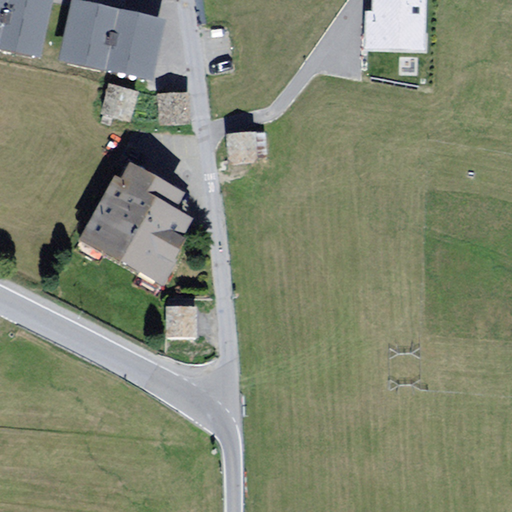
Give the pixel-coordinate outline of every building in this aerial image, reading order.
[(46,0),(0,0),(0,42),(36,50),(46,0)] [(364,10),(364,51),(427,52),(427,0),(372,0),(373,10),(364,10)] [(160,22),(75,5),(65,56),(150,73),(160,22)] [(134,94),(110,88),(103,112),(128,120),(134,94)] [(186,95),(159,97),(161,122),(188,121),(186,95)] [(254,135),(229,137),(230,161),(255,160),(254,135)] [(175,192),(129,168),(118,190),(108,185),(80,239),(159,279),(189,221),(166,210),(175,192)] [(194,308),(168,309),(168,334),(195,334),(194,308)]
